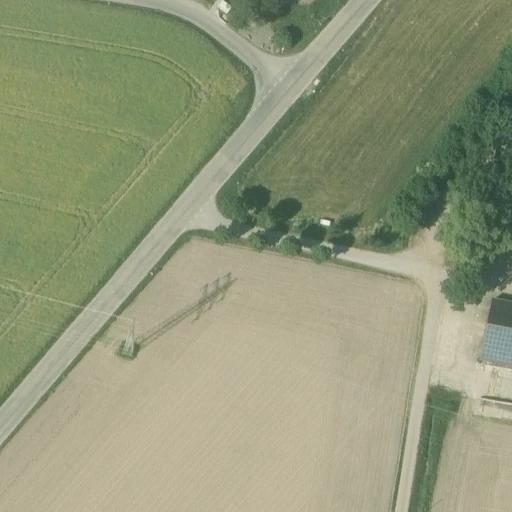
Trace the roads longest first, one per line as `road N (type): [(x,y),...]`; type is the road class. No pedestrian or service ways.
road 1 (unclassified): [(400,511),(435,298),(425,278),(184,217)]
road 2 (unclassified): [(0,434),(184,217)]
road 3 (unclassified): [(184,217),(289,90)]
road 4 (unclassified): [(289,90),(193,9),(156,0)]
